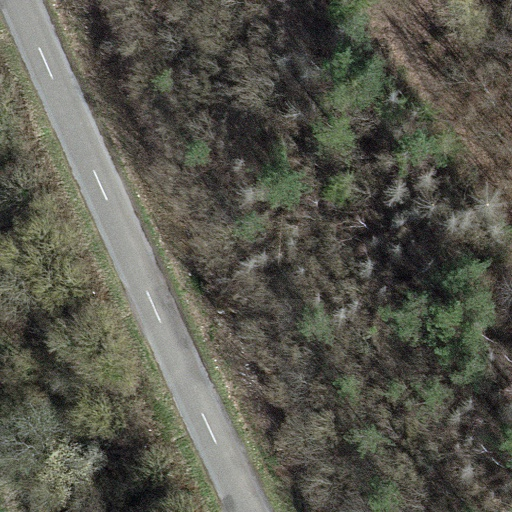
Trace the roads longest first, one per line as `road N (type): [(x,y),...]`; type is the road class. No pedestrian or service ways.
road 1 (tertiary): [(22,0),(248,511)]
road 2 (track): [(511,233),(383,0)]
